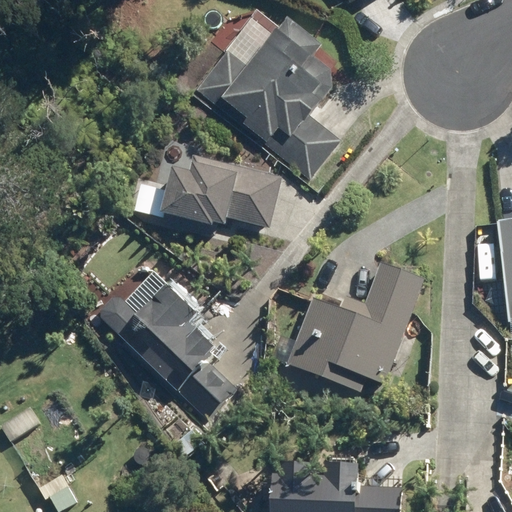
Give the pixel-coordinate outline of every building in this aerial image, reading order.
[(320,47),(284,21),(273,36),(273,35),(244,68),(226,54),(195,93),(310,183),(340,144),(307,118),(331,90),(329,71),(312,58),(320,47)] [(280,180),(192,158),(189,167),(186,176),(168,171),(156,218),(209,230),(210,228),(221,230),(224,219),(268,230),(280,180)] [(511,223),(495,226),(507,326),(511,325),(511,223)] [(384,387),(423,282),(379,266),(364,306),(345,299),(340,311),(312,300),(286,366),(359,395),(365,380),(384,387)] [(99,320),(206,422),(235,392),(206,364),(210,360),(206,356),(212,350),(186,325),(194,317),(163,287),(136,316),(119,300),(99,320)] [(2,426),(12,442),(41,424),(31,408),(2,426)] [(302,480),(303,469),(278,467),(277,479),(270,479),(268,511),(400,511),(401,491),(358,490),(358,482),(350,482),(350,469),(323,468),(322,480),(302,480)] [(54,511),(63,511),(76,506),(62,480),(43,491),(54,511)]
